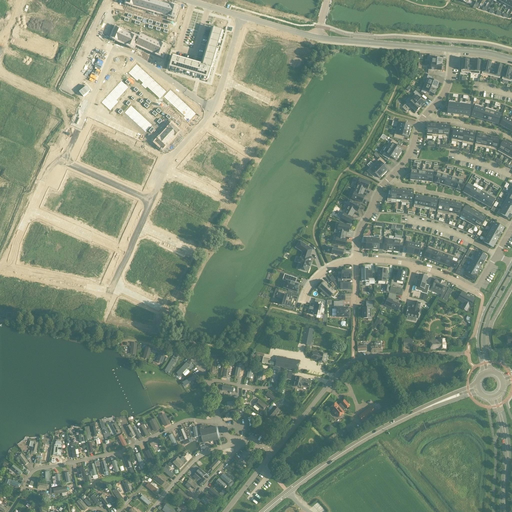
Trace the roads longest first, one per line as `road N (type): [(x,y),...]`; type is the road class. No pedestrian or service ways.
road 1 (unclassified): [(225,511),(353,359),(453,353)]
road 2 (tertiary): [(265,511),(332,460),(445,400)]
road 3 (residential): [(384,182),(454,197),(511,227)]
road 4 (residential): [(317,37),(452,49)]
